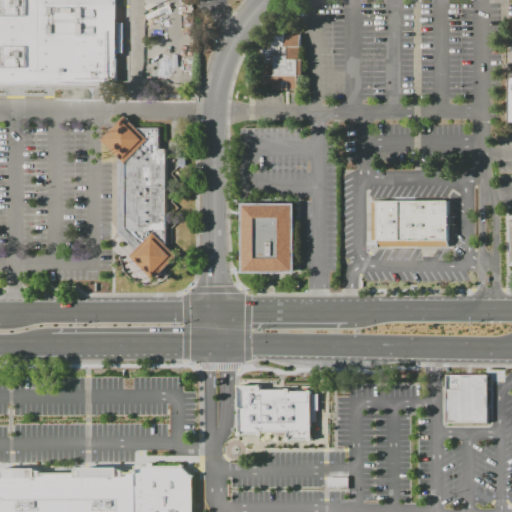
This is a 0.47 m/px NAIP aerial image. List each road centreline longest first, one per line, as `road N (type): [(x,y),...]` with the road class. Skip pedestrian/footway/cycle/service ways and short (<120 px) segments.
road 1 (residential): [(264,0),(221,62),(214,97),(217,313)]
road 2 (primary): [(216,350),(511,348)]
road 3 (primary): [(217,313),(15,310)]
road 4 (primary): [(50,348),(216,350)]
road 5 (primary): [(511,312),(368,311)]
road 6 (primary): [(350,311),(217,313)]
